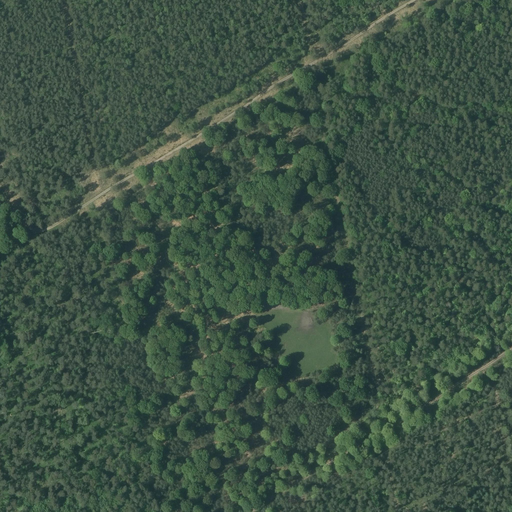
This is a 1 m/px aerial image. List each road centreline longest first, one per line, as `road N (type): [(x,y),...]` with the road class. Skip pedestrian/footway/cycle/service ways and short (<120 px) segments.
road 1 (track): [(251,511),(511,350)]
road 2 (track): [(276,496),(252,370),(291,358)]
